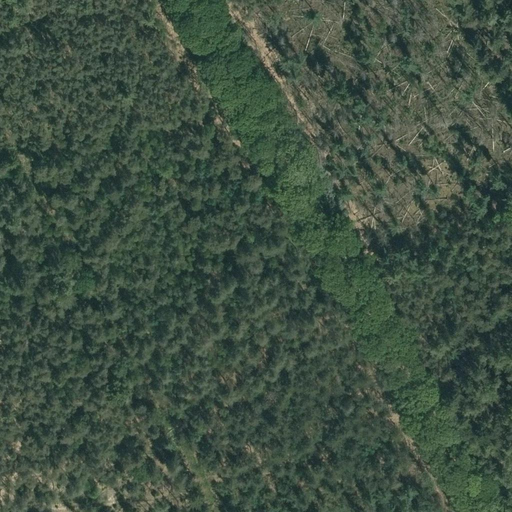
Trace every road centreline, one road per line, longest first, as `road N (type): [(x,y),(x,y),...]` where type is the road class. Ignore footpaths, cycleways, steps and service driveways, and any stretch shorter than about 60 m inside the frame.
road 1 (track): [(195,0),(357,280)]
road 2 (track): [(357,280),(491,511)]
